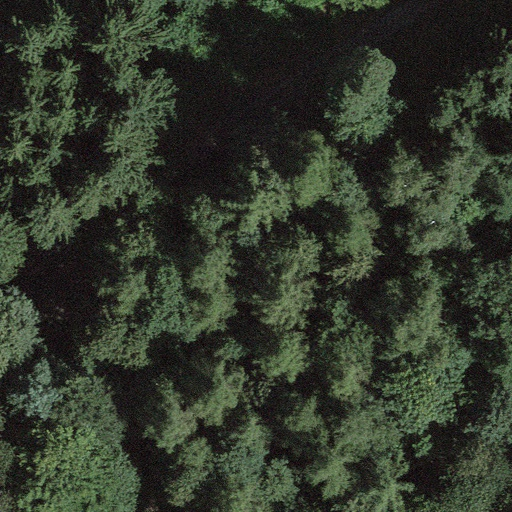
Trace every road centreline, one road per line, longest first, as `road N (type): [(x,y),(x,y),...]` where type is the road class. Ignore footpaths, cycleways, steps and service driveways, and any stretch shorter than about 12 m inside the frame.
road 1 (track): [(433,0),(0,273)]
road 2 (track): [(68,231),(175,511)]
